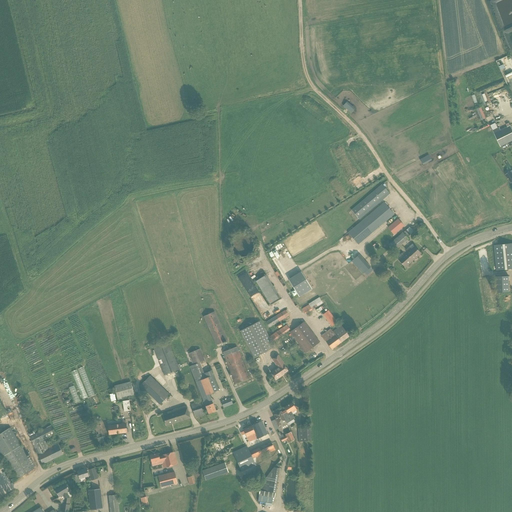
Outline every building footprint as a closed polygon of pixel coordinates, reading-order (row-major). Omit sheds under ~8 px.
[(479,93),(484,105),(490,102),(485,90),(479,93)] [(480,120),(485,118),(480,107),(475,109),(480,120)] [(494,134),(500,147),(511,140),(511,129),(510,126),(500,131),(499,128),(493,131),(494,134)] [(422,164),(431,160),(428,154),(419,159),(422,164)] [(351,210),(359,220),(390,194),(382,185),(351,210)] [(380,206),(379,207),(348,233),(358,245),(394,214),(384,203),(381,205),(380,206)] [(394,234),(404,226),(398,219),(388,227),(394,234)] [(409,227),(403,233),(407,237),(413,232),(409,227)] [(398,247),(401,245),(408,239),(403,233),(389,245),(394,251),(398,247)] [(511,243),(494,246),(496,270),(511,268),(511,243)] [(401,245),(398,247),(403,252),(397,258),(399,260),(405,267),(420,253),(417,250),(414,246),(412,244),(406,250),(401,245)] [(351,261),(362,274),(370,267),(359,254),(351,261)] [(481,268),(489,268),(489,261),(485,261),(485,258),(480,258),(480,260),(484,260),(484,263),(481,263),(481,268)] [(300,296),(312,288),(301,272),(289,279),(300,296)] [(266,275),(255,282),(270,304),(280,298),(266,275)] [(509,276),(496,277),(496,293),(509,292),(509,276)] [(309,305),(302,309),(305,314),(322,303),(319,297),(308,304),(309,305)] [(285,310),(266,322),(269,327),(289,316),(285,310)] [(328,310),(322,315),(332,327),(337,322),(328,310)] [(203,317),(216,346),(222,343),(226,341),(227,340),(214,312),(203,317)] [(254,358),(274,348),(260,321),(240,331),(254,358)] [(319,342),(305,321),(289,332),(305,353),(319,342)] [(290,329),(286,325),(270,337),(273,341),(290,329)] [(330,329),(321,336),(331,350),(349,337),(341,326),(340,326),(337,328),(332,332),(330,329)] [(164,375),(181,369),(179,364),(177,365),(167,340),(152,346),(164,375)] [(236,347),(222,352),(235,384),(249,378),(236,347)] [(188,354),(193,365),(200,363),(205,361),(200,349),(188,354)] [(285,364),(278,355),(272,360),(277,368),(271,372),(276,380),(281,376),(280,376),(287,371),(283,365),(285,364)] [(193,365),(189,367),(208,414),(216,411),(209,394),(219,390),(211,371),(204,374),(200,363),(193,365)] [(169,395),(150,376),(140,386),(159,405),(169,395)] [(130,382),(114,386),(118,400),(122,399),(121,398),(134,395),(130,382)] [(230,398),(221,402),(223,408),(232,404),(230,398)] [(197,417),(203,415),(199,401),(190,404),(193,413),(195,413),(197,417)] [(292,403),(284,408),(285,410),(292,420),(295,419),(291,413),(296,410),(292,403)] [(166,426),(190,418),(186,406),(173,410),(173,412),(163,415),(166,426)] [(281,412),(274,415),(277,422),(276,422),(278,427),(281,426),(282,427),(287,425),(290,432),(291,432),(294,422),(292,420),(285,410),(281,413),(281,412)] [(109,435),(127,433),(125,420),(122,421),(122,423),(107,425),(109,435)] [(251,426),(243,430),(244,431),(245,434),(249,442),(254,439),(253,438),(256,436),(257,438),(257,439),(267,434),(261,421),(251,426)] [(47,428),(29,437),(33,444),(32,444),(38,456),(42,464),(63,454),(57,441),(47,446),(44,440),(52,436),(54,441),(57,439),(51,426),(46,428),(47,428)] [(310,427),(298,428),(299,438),(307,437),(307,441),(311,441),(310,427)] [(0,452),(2,456),(21,445),(10,428),(0,433),(0,452)] [(280,432),(277,433),(281,442),(286,440),(284,437),(283,435),(281,435),(280,432)] [(290,432),(285,435),(287,439),(289,442),(294,440),(291,432),(290,432)] [(271,443),(259,448),(262,455),(275,450),(271,443)] [(21,445),(2,456),(16,479),(34,469),(33,468),(26,456),(21,445)] [(247,447),(233,454),(242,471),(251,467),(248,462),(253,459),(250,452),(247,447)] [(284,448),(277,453),(279,456),(286,452),(284,448)] [(158,453),(149,455),(152,466),(165,463),(166,467),(177,464),(174,452),(163,455),(159,456),(158,453)] [(29,455),(26,456),(33,468),(35,467),(32,460),(29,455)] [(205,480),(228,472),(225,465),(227,464),(226,462),(202,471),(205,480)] [(83,470),(77,472),(78,474),(79,479),(80,479),(90,475),(91,480),(97,478),(94,468),(86,470),(86,469),(83,470)] [(161,488),(177,483),(174,472),(158,476),(161,488)] [(262,483),(261,491),(275,493),(278,474),(269,473),(262,483)] [(201,500),(239,488),(235,477),(198,489),(201,500)] [(65,483),(54,490),(55,491),(54,491),(54,492),(55,493),(56,494),(59,498),(62,496),(64,499),(63,504),(62,504),(61,511),(67,511),(68,511),(70,505),(69,505),(70,498),(67,493),(70,491),(65,483)] [(89,495),(91,510),(102,509),(100,490),(95,490),(92,491),(92,494),(89,495)] [(110,511),(118,511),(117,495),(108,496),(110,511)] [(140,498),(142,506),(149,505),(146,496),(140,498)]
